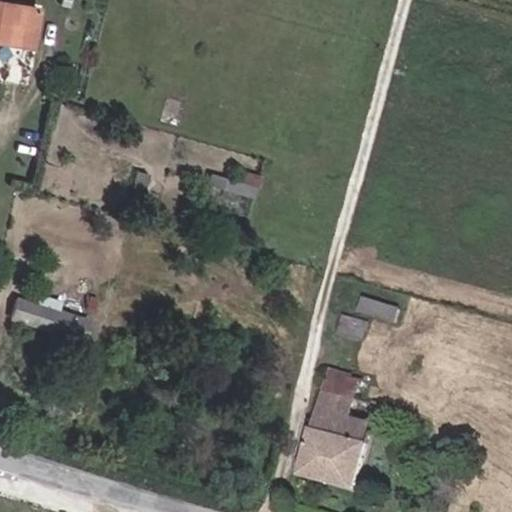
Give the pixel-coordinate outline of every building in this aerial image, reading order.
[(0,60),(1,52),(43,58),(48,18),(0,10),(0,60)] [(356,308),(414,324),(419,306),(360,290),(356,308)] [(60,306),(79,310),(80,304),(62,298),(60,306)] [(101,342),(106,325),(77,316),(79,310),(60,306),(59,312),(35,304),(31,321),(101,342)] [(0,364),(9,331),(0,328),(0,364)] [(342,396),(397,410),(402,391),(347,376),(342,396)] [(320,479),(376,493),(397,410),(342,396),(320,479)]
